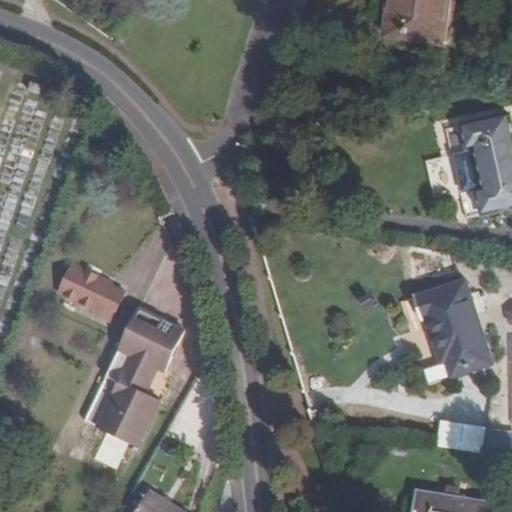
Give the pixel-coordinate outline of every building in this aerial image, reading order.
[(390,0),(386,34),(385,39),(443,46),(448,0),(390,0)] [(80,113),(92,117),(98,100),(86,96),(80,113)] [(511,117),(511,116),(461,127),(467,150),(474,149),(483,189),(476,191),(482,215),(511,208),(511,117)] [(61,306),(77,264),(75,263),(55,302),(61,306)] [(77,264),(61,306),(60,309),(90,324),(89,326),(106,334),(127,291),(112,283),(113,281),(99,274),(99,273),(89,268),(89,269),(77,264)] [(446,364),(451,379),(492,366),(465,282),(416,298),(422,321),(427,319),(442,365),(446,364)] [(147,377),(154,380),(159,383),(180,342),(135,319),(79,433),(101,444),(123,455),(133,459),(156,411),(142,405),(135,401),(147,377)] [(135,401),(142,405),(154,380),(147,377),(135,401)] [(123,455),(101,444),(88,471),(110,482),(123,455)] [(493,511),(495,504),(416,492),(412,511),(493,511)] [(179,511),(150,494),(138,511),(179,511)]
